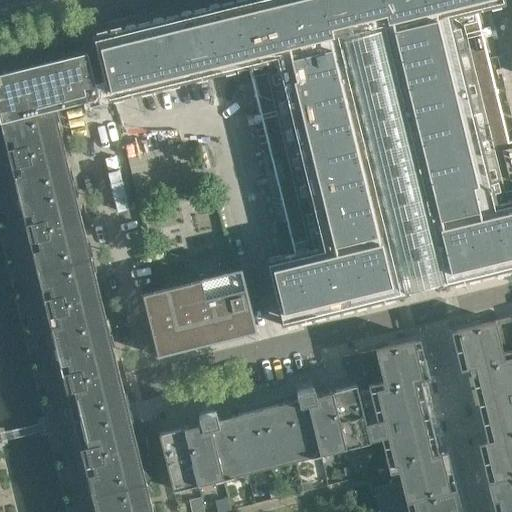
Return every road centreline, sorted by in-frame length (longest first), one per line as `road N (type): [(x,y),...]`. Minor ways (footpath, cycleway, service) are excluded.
road 1 (unclassified): [(95,16),(134,147),(215,128),(273,350)]
road 2 (residential): [(511,294),(273,350)]
road 3 (residential): [(273,350),(145,382)]
